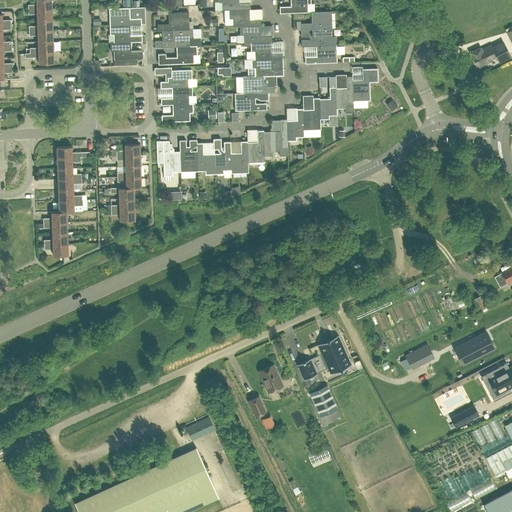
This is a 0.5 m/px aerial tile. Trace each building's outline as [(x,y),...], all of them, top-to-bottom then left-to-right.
[(36,0),(36,4),(28,4),(28,9),(52,8),(51,0),(36,0)] [(238,0),(218,0),(218,2),(222,2),(222,10),(229,10),(229,9),(249,9),(250,9),(250,2),(239,3),(238,0)] [(290,0),(290,6),(279,6),(280,13),(293,12),(294,12),(308,12),(311,12),(314,12),(314,3),(311,4),(310,0),(290,0)] [(129,7),(109,8),(110,25),(130,24),(130,25),(141,24),(141,23),(141,18),(130,18),(129,7)] [(28,14),(37,14),(37,20),(52,19),(52,8),(28,9),(28,14)] [(233,26),(240,26),(260,25),(261,25),(261,19),(249,19),(249,9),(229,9),(229,10),(229,18),(232,18),(233,26)] [(300,21),(296,21),(296,30),(300,29),(312,29),(332,28),(331,11),(314,12),(311,12),(311,22),(300,23),(300,21)] [(158,30),(172,30),(189,29),(188,12),(168,13),(168,23),(157,24),(158,30)] [(2,13),(0,13),(0,24),(11,24),(10,19),(2,20),(2,13)] [(37,26),(29,26),(29,31),(52,30),(52,19),(37,20),(37,26)] [(2,29),(11,29),(11,24),(0,24),(0,35),(2,35),(2,29)] [(110,25),(110,34),(113,34),(114,42),(130,41),(142,41),(141,34),(130,35),(130,25),(130,24),(110,25)] [(240,26),(240,35),(243,35),(244,43),(245,43),(250,42),(271,41),(271,42),(272,42),(271,35),(260,35),(260,25),(240,26)] [(301,40),(301,46),(316,46),(316,45),(329,45),(336,44),(336,37),(332,37),(332,28),(312,29),(300,29),(301,36),(308,36),(310,39),(301,40)] [(172,30),(172,40),(155,41),(155,47),(176,47),(176,46),(190,46),(190,45),(189,38),(193,38),(192,29),(189,29),(172,30)] [(29,35),(38,35),(38,41),(53,40),(52,30),(29,31),(29,35)] [(11,41),(3,41),(2,35),(0,35),(0,46),(11,46),(11,41)] [(38,47),(29,47),(30,52),(53,51),(53,40),(38,41),(38,47)] [(136,58),(142,58),(142,51),(131,52),(130,41),(114,42),(110,42),(110,51),(114,51),(114,65),(136,64),(136,58)] [(254,51),(254,59),(271,58),(271,59),(282,58),(282,51),(271,52),(271,42),(271,41),(250,42),(251,51),(254,51)] [(477,65),(479,67),(493,60),(492,59),(495,57),(496,58),(498,57),(500,61),(498,62),(499,62),(510,56),(503,42),(493,47),(492,44),(481,49),(483,52),(481,53),(478,48),(469,52),(472,57),(476,65),(477,65)] [(316,56),(305,56),(305,63),(336,62),(336,44),(329,45),(316,45),(316,46),(316,56)] [(158,64),(194,63),(193,55),(197,55),(196,45),(190,45),(190,46),(176,46),(176,47),(176,57),(165,57),(165,53),(158,54),(158,64)] [(3,51),(11,50),(11,46),(0,46),(0,56),(3,57),(3,51)] [(53,63),(53,51),(30,52),(30,53),(25,53),(25,57),(30,57),(38,57),(38,63),(53,63)] [(12,62),(3,63),(3,57),(0,56),(0,67),(12,67),(12,62)] [(263,76),(283,75),(283,68),(272,69),(271,59),(271,58),(254,59),(251,59),(251,68),(255,68),(255,75),(255,76),(263,75),(263,76)] [(4,72),(12,72),(12,67),(0,67),(0,78),(4,79),(4,72)] [(191,69),(171,70),(171,67),(165,67),(165,74),(171,74),(171,77),(167,77),(167,81),(160,81),(160,88),(172,87),(171,87),(188,86),(188,79),(192,79),(191,69)] [(370,100),(369,82),(378,81),(377,68),(362,69),(362,80),(352,80),(353,101),(353,100),(370,100)] [(255,93),(268,92),(269,92),(275,92),(274,85),(263,86),(263,76),(263,75),(255,76),(255,75),(243,76),(243,93),(255,92),(255,93)] [(329,76),(329,87),(329,98),(319,98),(320,119),(329,118),(329,115),(337,115),(336,108),(335,88),(336,88),(335,76),(329,76)] [(353,112),(353,104),(353,100),(353,101),(352,80),(352,76),(345,76),(346,87),(336,88),(335,88),(336,108),(345,108),(345,113),(353,112)] [(189,103),(189,95),(192,95),(192,86),(188,86),(171,87),(172,87),(172,98),(161,98),(161,105),(172,104),(189,103)] [(235,110),(238,110),(266,109),(266,102),(255,103),(255,97),(260,100),(268,99),(268,92),(255,93),(255,92),(243,93),(234,93),(235,110)] [(303,130),(304,130),(320,129),(320,119),(319,98),(319,97),(313,98),(313,109),(303,109),(303,130)] [(392,111),(397,106),(391,99),(386,104),(392,111)] [(172,104),(172,114),(161,115),(162,121),(190,120),(189,112),(193,112),(192,103),(189,103),(172,104)] [(287,140),(296,140),(296,137),(304,136),(304,130),(303,130),(303,109),(303,108),(296,108),(297,120),(286,120),(287,140)] [(337,115),(329,115),(329,118),(329,126),(337,125),(337,115)] [(271,155),(271,151),(279,151),(280,155),(288,155),(287,140),(286,120),(286,119),(280,119),(280,130),(269,131),(263,131),(264,156),(271,155)] [(247,162),(248,162),(264,161),(264,156),(263,131),(263,130),(257,130),(257,141),(247,142),(247,162)] [(221,151),(221,142),(221,138),(213,139),(213,143),(214,153),(214,173),(223,173),(223,170),(231,169),(230,153),(231,153),(230,141),(224,142),(224,153),(223,153),(221,151)] [(189,147),(186,149),(186,140),(179,140),(179,151),(180,151),(180,171),(197,171),(197,150),(196,150),(196,139),(189,139),(189,147)] [(197,143),(197,139),(196,139),(196,150),(197,150),(197,171),(205,170),(205,174),(214,173),(214,153),(203,154),(203,142),(197,143)] [(157,163),(163,162),(163,175),(172,175),(171,172),(180,171),(180,151),(179,151),(169,151),(169,140),(156,141),(157,163)] [(248,172),(248,169),(248,162),(247,162),(247,142),(247,141),(240,141),(241,152),(231,153),(230,153),(231,169),(231,173),(248,172)] [(116,150),(116,155),(140,154),(139,143),(124,144),(125,150),(116,150)] [(71,146),(56,146),(57,157),(80,157),(80,156),(89,156),(89,151),(72,152),(71,146)] [(125,166),(140,165),(140,154),(116,155),(116,160),(125,160),(125,166)] [(72,162),(81,161),(80,157),(57,157),(57,168),(72,168),(72,162)] [(125,172),(117,172),(117,177),(140,176),(140,165),(125,166),(125,172)] [(81,173),(72,174),(72,168),(57,168),(58,179),(81,178),(81,173)] [(133,187),(141,187),(140,176),(117,177),(117,182),(126,181),(126,187),(133,187)] [(73,183),(81,183),(81,178),(58,179),(58,190),(73,189),(73,183)] [(239,186),(231,187),(232,194),(232,195),(236,195),(240,194),(240,193),(239,191),(239,186)] [(110,193),(119,192),(119,198),(134,198),(133,187),(126,187),(110,187),(110,193)] [(82,195),(73,195),(73,189),(58,190),(58,200),(82,200),(82,195)] [(181,191),(173,191),(173,199),(182,199),(181,191)] [(119,204),(111,205),(111,209),(134,208),(134,198),(119,198),(119,204)] [(73,205),(82,204),(82,200),(58,200),(59,211),(66,211),(74,211),(73,205)] [(120,220),(135,220),(134,208),(111,209),(111,214),(119,214),(120,220)] [(51,218),(43,218),(43,223),(67,222),(66,211),(59,211),(51,211),(51,218)] [(43,227),(52,227),(52,233),(67,233),(67,222),(43,223),(43,227)] [(52,233),(52,239),(44,239),(44,244),(67,243),(67,233),(52,233)] [(44,244),(44,249),(53,249),(53,255),(68,255),(67,243),(44,244)] [(511,282),(511,283),(511,265),(500,272),(500,273),(494,276),(499,287),(506,283),(506,284),(511,282)] [(486,307),(481,295),(474,298),(479,310),(486,307)] [(494,347),(487,332),(461,345),(469,360),(494,347)] [(351,364),(338,336),(338,335),(317,344),(317,345),(322,355),(326,363),(330,373),(329,373),(330,374),(337,370),(338,372),(344,369),(343,368),(351,364)] [(427,344),(405,356),(411,367),(433,356),(427,344)] [(308,360),(310,359),(310,358),(296,364),(297,365),(303,379),(303,380),(317,374),(317,373),(314,374),(308,360)] [(511,366),(509,368),(506,363),(486,373),(496,393),(511,385),(511,366)] [(268,392),(282,385),(273,364),(258,371),(268,392)] [(320,416),(337,408),(327,385),(309,392),(320,416)] [(248,401),(255,416),(265,412),(258,396),(248,401)] [(474,405),(456,415),(461,424),(478,414),(474,405)] [(208,417),(186,427),(192,439),(214,429),(208,417)] [(511,421),(507,424),(511,434),(511,443),(487,456),(495,474),(511,466),(511,421)] [(452,426),(449,428),(447,424),(438,427),(442,436),(454,431),(452,426)] [(196,447),(182,453),(74,503),(78,511),(160,511),(166,509),(167,511),(186,511),(219,497),(196,447)] [(511,511),(511,487),(483,504),(486,511),(511,511)]
